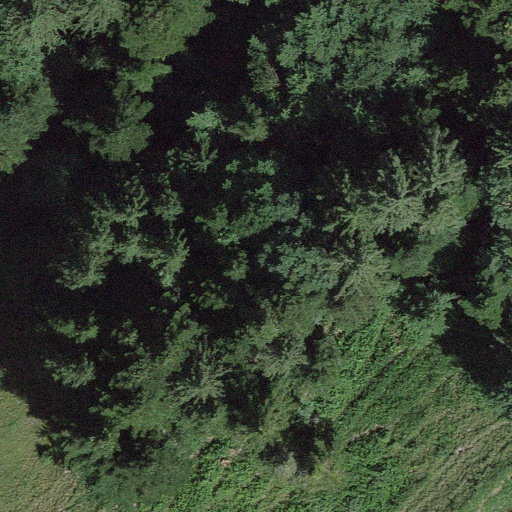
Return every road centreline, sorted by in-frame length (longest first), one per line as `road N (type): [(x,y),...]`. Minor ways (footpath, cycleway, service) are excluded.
road 1 (track): [(195,0),(95,58),(0,237)]
road 2 (track): [(0,67),(66,30),(151,19)]
